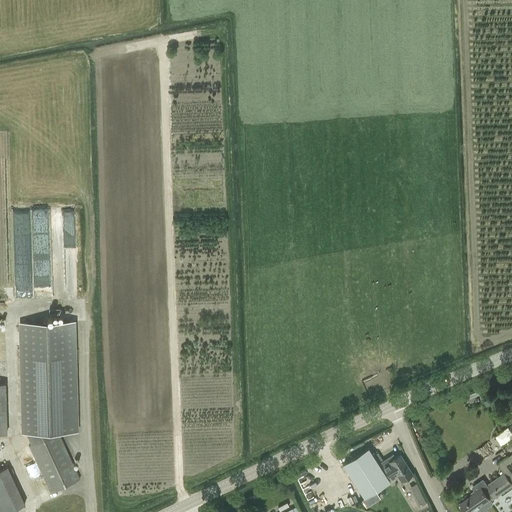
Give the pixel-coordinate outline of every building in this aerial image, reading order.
[(75,321),(19,322),(22,432),(26,432),(58,432),(77,431),(75,321)] [(502,445),(511,438),(511,430),(509,426),(496,435),(502,445)] [(58,432),(26,432),(31,444),(29,445),(51,492),(80,479),(58,432)] [(364,498),(382,486),(390,481),(368,447),(342,464),(364,498)] [(400,454),(395,457),(393,454),(380,462),(383,467),(382,468),(385,473),(386,472),(391,479),(397,475),(401,481),(412,473),(400,454)] [(0,469),(0,511),(7,511),(25,504),(7,466),(0,469)] [(511,483),(504,473),(487,484),(483,478),(472,486),(476,491),(460,502),(467,511),(470,511),(472,511),(473,511),(484,511),(487,510),(485,508),(493,503),(491,501),(495,498),(511,486),(511,485),(511,483)] [(380,498),(376,491),(362,500),(366,507),(380,498)]
